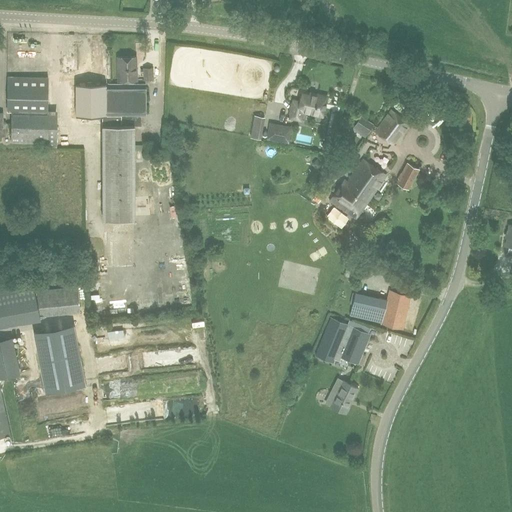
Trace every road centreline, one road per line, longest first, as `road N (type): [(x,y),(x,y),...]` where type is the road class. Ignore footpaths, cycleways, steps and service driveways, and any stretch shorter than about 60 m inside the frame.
road 1 (tertiary): [(499,89),(201,30),(0,16)]
road 2 (tertiary): [(378,511),(383,432),(452,288),(499,89)]
